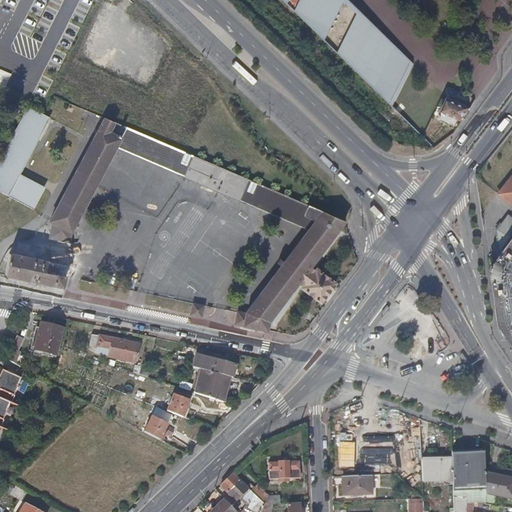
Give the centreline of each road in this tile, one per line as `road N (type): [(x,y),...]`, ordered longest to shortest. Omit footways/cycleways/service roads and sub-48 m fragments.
road 1 (tertiary): [(302,354),(0,291)]
road 2 (primary): [(164,0),(362,190)]
road 3 (primary): [(378,163),(207,0)]
road 4 (unknown): [(130,0),(95,46),(91,77),(97,90),(160,120)]
road 5 (primary): [(412,249),(493,366)]
road 6 (tertiary): [(460,407),(328,360)]
road 7 (primary): [(328,360),(412,249)]
road 8 (residential): [(321,511),(316,374)]
road 9 (primary): [(375,257),(302,354)]
